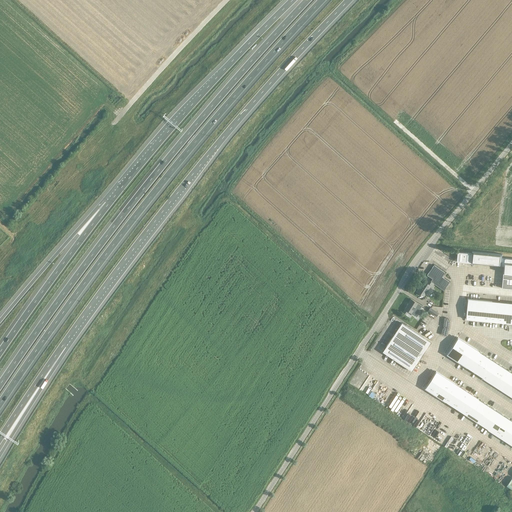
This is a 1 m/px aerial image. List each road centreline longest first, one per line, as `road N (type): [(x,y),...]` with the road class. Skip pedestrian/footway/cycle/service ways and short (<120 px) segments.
road 1 (motorway): [(0,403),(132,219),(321,0)]
road 2 (motorway): [(307,0),(122,212),(0,384)]
road 3 (unclassified): [(254,511),(427,248),(511,144)]
road 4 (motorway): [(64,343),(214,147),(349,0)]
road 5 (motorway): [(292,0),(107,204)]
road 6 (motorway): [(107,204),(0,351)]
road 7 (motorway): [(107,204),(0,320)]
road 8 (motorway): [(0,456),(64,343)]
